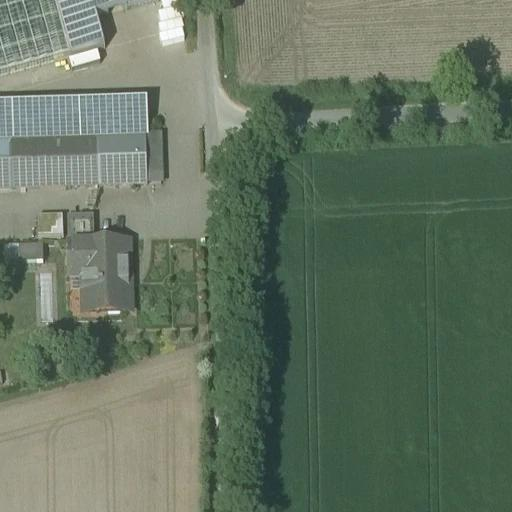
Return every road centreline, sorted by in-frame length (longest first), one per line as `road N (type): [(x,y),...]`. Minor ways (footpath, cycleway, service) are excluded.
road 1 (unclassified): [(211,111),(218,511)]
road 2 (residential): [(511,99),(211,111)]
